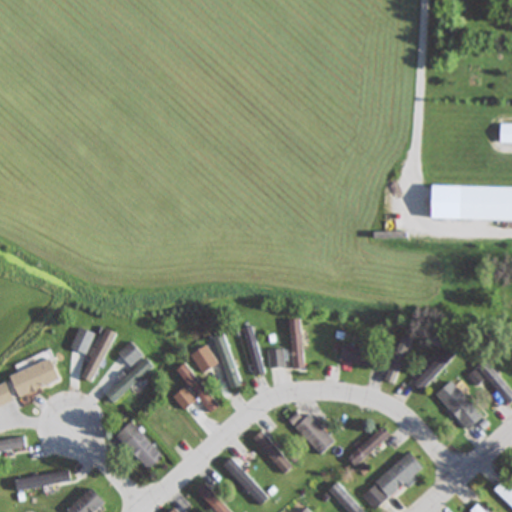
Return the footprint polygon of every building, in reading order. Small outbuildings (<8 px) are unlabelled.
[(497,125),(511,125),(511,144),(497,144),(497,125)] [(453,187),(511,188),(511,221),(452,220),(453,187)] [(283,320),(295,320),(300,370),(288,371),(283,320)] [(237,328),(251,376),(261,373),(248,326),(237,328)] [(75,328),(91,335),(81,355),(66,349),(75,328)] [(101,329),(112,334),(85,383),(75,377),(101,329)] [(390,386),(379,382),(400,330),(411,334),(390,386)] [(217,334),(236,385),(226,388),(206,337),(217,334)] [(415,392),(456,350),(448,341),(406,384),(415,392)] [(126,343),(137,355),(125,367),(113,355),(126,343)] [(365,364),(364,346),(336,348),(337,366),(365,364)] [(200,347),(212,364),(197,373),(184,357),(200,347)] [(279,350),(280,367),(266,368),(264,350),(279,350)] [(141,358),(149,366),(108,403),(100,394),(141,358)] [(511,392),(482,359),(471,368),(506,404),(511,399),(511,392)] [(44,360),(53,379),(14,396),(5,377),(44,360)] [(178,364),(213,405),(203,414),(168,372),(178,364)] [(449,382),(480,415),(463,431),(431,397),(449,382)] [(303,415),(329,442),(314,455),(290,429),(303,415)] [(125,422),(156,456),(141,470),(109,435),(125,422)] [(377,427),(386,436),(349,468),(341,460),(377,427)] [(256,432),(287,467),(278,476),(247,439),(256,432)] [(0,438),(17,436),(18,448),(0,450),(0,438)] [(403,454),(416,469),(383,498),(369,483),(403,454)] [(262,498),(254,506),(217,466),(226,459),(262,498)] [(8,478),(10,491),(65,481),(62,468),(8,478)] [(361,511),(342,511),(322,491),(333,481),(361,511)] [(208,511),(189,491),(198,483),(224,511),(208,511)] [(85,487),(98,501),(86,511),(62,511),(60,509),(85,487)]
